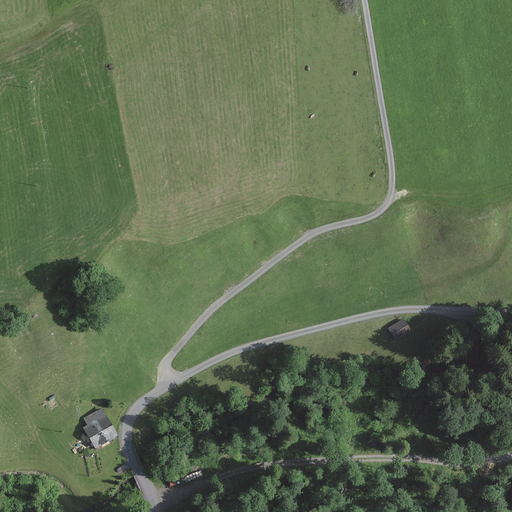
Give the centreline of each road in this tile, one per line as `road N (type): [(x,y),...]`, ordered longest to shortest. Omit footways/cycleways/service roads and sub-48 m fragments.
road 1 (track): [(170,383),(164,365),(197,323),(313,232),(390,207),(395,190),(365,0)]
road 2 (unclassified): [(153,511),(128,429),(170,383),(248,347),(410,307),(511,308)]
road 3 (track): [(511,452),(233,472),(153,511)]
